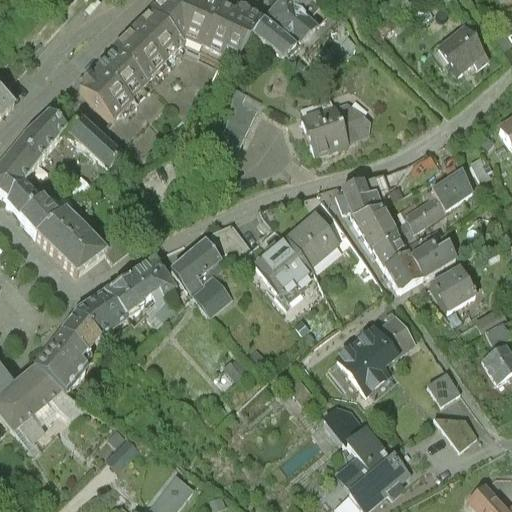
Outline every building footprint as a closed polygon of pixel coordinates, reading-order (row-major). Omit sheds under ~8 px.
[(113,52),(96,69),(97,71),(79,88),(113,123),(132,105),(130,103),(149,85),(147,84),(184,49),(234,71),(250,41),(261,22),(261,21),(236,10),(233,17),(193,0),(164,0),(112,51),(113,52)] [(265,23),(294,45),(299,49),(319,30),(309,23),(319,8),(309,0),(278,0),(281,2),(265,23)] [(294,45),(265,23),(261,22),(250,41),(282,65),(295,52),(290,49),(294,45)] [(487,64),(462,35),(437,56),(457,81),(472,69),(476,74),(487,64)] [(0,69),(0,88),(6,94),(31,70),(16,54),(0,69)] [(0,116),(14,104),(0,93),(0,116)] [(73,109),(62,99),(48,113),(59,123),(73,109)] [(244,105),(233,100),(224,139),(220,143),(238,158),(255,120),(240,113),(244,105)] [(334,115),(300,128),(314,163),(347,149),(346,147),(366,139),(368,128),(345,111),(334,115)] [(23,137),(0,165),(0,194),(8,200),(6,204),(19,219),(39,201),(23,183),(46,154),(66,130),(59,123),(48,113),(23,137)] [(120,155),(82,118),(66,133),(108,173),(120,155)] [(511,126),(499,135),(511,155),(511,126)] [(238,158),(220,143),(205,161),(218,182),(238,158)] [(479,162),(469,168),(480,186),(489,180),(479,162)] [(461,175),(430,196),(435,202),(444,216),(472,196),(461,175)] [(373,182),(379,195),(387,192),(382,178),(373,182)] [(361,187),(367,200),(374,197),(379,195),(373,182),(361,187)] [(361,187),(340,195),(341,198),(334,201),(342,219),(349,216),(353,226),(373,216),(367,200),(361,187)] [(367,200),(373,216),(379,214),(381,213),(374,197),(367,200)] [(39,201),(19,219),(35,238),(59,219),(58,218),(42,199),(39,201)] [(435,202),(406,222),(408,226),(406,227),(413,238),(444,216),(435,202)] [(59,219),(35,238),(56,258),(86,234),(85,234),(64,213),(58,218),(59,219)] [(373,216),(353,226),(372,256),(395,240),(396,240),(395,240),(393,235),(379,214),(373,216)] [(314,222),(284,249),(308,276),(337,251),(322,235),(324,233),(314,222)] [(86,234),(92,241),(101,232),(94,225),(90,230),(85,234),(86,234)] [(406,227),(393,235),(395,240),(396,240),(401,249),(415,240),(413,238),(406,227)] [(252,256),(230,231),(209,241),(235,271),(252,256)] [(86,234),(56,258),(76,279),(104,257),(107,255),(92,241),(86,234)] [(395,240),(372,256),(384,274),(407,259),(401,249),(396,240),(395,240)] [(415,240),(401,249),(407,259),(410,262),(424,253),(415,240)] [(122,243),(107,255),(104,257),(111,266),(130,252),(122,243)] [(447,249),(436,256),(431,248),(424,253),(436,273),(455,260),(447,249)] [(204,249),(189,262),(204,281),(219,268),(204,249)] [(308,276),(284,249),(275,258),(272,255),(264,262),(266,264),(253,276),(277,302),(290,291),(294,295),(311,279),(310,278),(308,276)] [(424,253),(410,262),(422,281),(436,273),(424,253)] [(407,259),(384,274),(399,297),(422,281),(410,262),(407,259)] [(189,262),(169,279),(183,296),(182,297),(192,309),(204,298),(202,296),(195,288),(204,281),(189,262)] [(153,264),(104,297),(125,320),(143,308),(142,306),(157,296),(162,303),(163,305),(173,295),(173,292),(153,264)] [(195,288),(202,296),(212,287),(225,275),(219,268),(204,281),(195,288)] [(459,271),(430,290),(446,315),(475,296),(459,271)] [(230,307),(212,287),(202,296),(204,298),(192,309),(207,327),(230,307)] [(104,297),(75,317),(75,319),(61,337),(75,349),(76,349),(83,357),(98,342),(121,325),(126,321),(125,320),(104,297)] [(158,316),(164,310),(161,306),(163,305),(162,303),(154,310),(158,316)] [(175,321),(164,310),(158,316),(154,320),(166,332),(175,323),(174,322),(175,321)] [(388,327),(366,344),(365,343),(334,372),(349,390),(352,388),(365,402),(387,382),(380,374),(415,346),(391,316),(384,322),(388,327)] [(130,327),(126,321),(121,325),(125,331),(130,327)] [(502,327),(484,337),(492,351),(510,341),(502,327)] [(61,337),(33,372),(61,394),(65,398),(85,373),(85,369),(78,364),(83,357),(76,349),(75,349),(61,337)] [(511,364),(503,351),(480,367),(496,390),(511,379),(511,364)] [(95,368),(111,382),(112,382),(112,381),(119,374),(120,374),(105,359),(105,358),(95,368)] [(33,372),(13,389),(0,400),(0,420),(11,435),(19,428),(30,419),(50,403),(61,394),(33,372)] [(0,400),(13,389),(0,373),(0,400)] [(446,378),(426,391),(440,411),(460,398),(446,378)] [(65,398),(61,394),(50,403),(59,412),(70,420),(81,409),(65,398)] [(30,419),(19,428),(31,444),(43,434),(30,419)] [(464,425),(432,426),(458,457),(476,443),(464,425)] [(390,466),(364,437),(345,454),(362,473),(351,483),(342,492),(351,502),(347,505),(353,511),(373,511),(386,500),(391,505),(400,497),(396,492),(407,482),(391,465),(390,466)] [(182,511),(190,502),(174,489),(156,511),(182,511)] [(496,511),(482,496),(467,511),(468,511),(496,511)]
